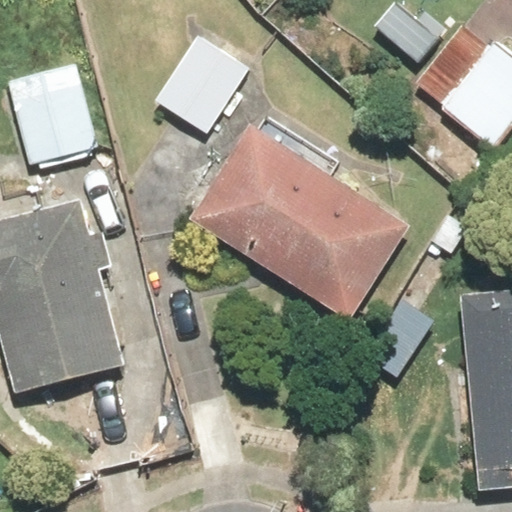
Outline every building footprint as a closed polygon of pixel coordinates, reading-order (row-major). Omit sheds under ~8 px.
[(511,51),(473,20),(420,84),(507,155),(511,149),(511,51)] [(268,67),(209,28),(159,103),(217,142),(268,67)] [(87,61),(14,78),(37,175),(110,158),(87,61)] [(406,234),(249,137),(187,235),(344,333),(406,234)] [(89,241),(81,210),(0,231),(0,367),(8,398),(123,368),(100,279),(114,275),(104,237),(89,241)] [(511,491),(511,300),(459,306),(478,495),(511,491)]
